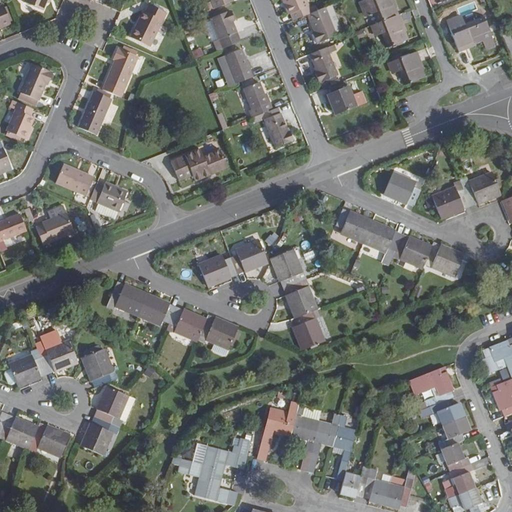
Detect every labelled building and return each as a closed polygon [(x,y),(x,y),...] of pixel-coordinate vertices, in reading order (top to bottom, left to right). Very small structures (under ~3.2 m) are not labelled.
[(25,0),(25,1),(24,3),(43,11),(47,2),(47,0),(25,0)] [(212,0),(216,9),(233,2),(232,0),(212,0)] [(289,15),(291,15),(293,21),(307,15),(311,14),(305,0),(284,0),(285,2),(283,2),(289,15)] [(374,14),(378,23),(396,16),(392,6),(394,6),(392,1),(389,2),(388,0),(365,0),(359,2),(365,17),(374,14)] [(149,47),(166,13),(149,4),(145,13),(143,12),(139,21),(140,21),(137,28),(135,27),(130,38),(149,47)] [(0,28),(10,25),(3,5),(0,5),(0,28)] [(325,8),(311,14),(307,15),(314,34),(312,35),(316,45),(319,43),(336,37),(325,8)] [(230,11),(211,19),(223,49),(241,42),(233,22),(234,21),(230,11)] [(404,21),(414,18),(411,11),(402,14),(404,21)] [(396,16),(378,23),(371,26),(375,38),(381,35),(386,48),(405,40),(401,30),(403,29),(402,27),(399,27),(398,25),(400,24),(396,16)] [(462,18),(447,23),(459,52),(466,49),(465,47),(468,45),(469,48),(473,46),(473,45),(482,41),(475,22),(465,26),(462,18)] [(193,50),(195,59),(203,56),(201,48),(193,50)] [(337,77),(326,48),(310,55),(317,73),(315,74),(319,84),(337,77)] [(117,49),(113,59),(115,60),(118,61),(115,66),(113,65),(102,90),(120,98),(137,57),(120,49),(120,50),(117,49)] [(242,50),(226,56),(237,84),(253,78),(251,71),(253,70),(249,61),(247,62),(242,50)] [(418,61),(415,53),(389,63),(394,75),(399,72),(405,85),(424,78),(419,67),(421,66),(420,64),(417,65),(416,62),(418,61)] [(36,100),(38,101),(45,84),(46,81),(49,82),(52,73),(32,64),(19,93),(36,100)] [(330,87),(332,93),(348,87),(346,81),(330,87)] [(252,111),(250,112),(253,119),(262,115),(272,110),(266,95),(264,96),(260,84),(244,90),(252,111)] [(351,96),(348,87),(325,96),(328,105),(331,104),(335,116),(366,105),(361,93),(351,96)] [(111,99),(94,91),(78,127),(96,135),(111,99)] [(17,98),(34,105),(36,100),(19,93),(17,98)] [(29,116),(32,109),(18,103),(12,100),(9,107),(15,109),(6,132),(23,139),(33,118),(29,116)] [(280,115),(277,109),(272,110),(262,115),(265,121),(280,115)] [(287,133),(280,115),(265,121),(276,149),(294,141),(290,132),(287,133)] [(0,149),(0,171),(10,168),(3,149),(0,149)] [(184,156),(171,162),(178,181),(193,175),(195,182),(211,176),(210,174),(216,172),(217,173),(227,169),(220,150),(203,157),(200,149),(184,155),(184,156)] [(86,196),(94,178),(63,165),(56,183),(86,196)] [(407,203),(414,206),(420,191),(413,188),(415,184),(393,174),(384,195),(393,199),(394,196),(399,199),(398,201),(406,204),(407,203)] [(461,183),(464,191),(470,206),(477,203),(478,205),(486,201),(485,198),(490,196),(492,199),(500,195),(492,174),(469,184),(467,180),(461,183)] [(97,184),(90,201),(96,203),(118,213),(127,192),(105,183),(104,186),(97,184)] [(464,208),(470,206),(464,191),(457,193),(456,189),(433,198),(441,219),(450,216),(449,213),(455,211),(456,214),(464,210),(464,208)] [(93,211),(115,220),(118,213),(96,203),(93,211)] [(42,224),(43,226),(36,228),(43,245),(74,233),(64,206),(54,210),(53,209),(49,211),(48,212),(49,215),(51,215),(53,219),(42,224)] [(33,221),(29,209),(24,211),(29,223),(33,221)] [(342,230),(341,234),(363,243),(372,223),(363,220),(363,221),(356,218),(357,217),(349,214),(349,215),(341,212),(335,227),(342,230)] [(26,231),(19,215),(0,222),(0,250),(0,252),(7,249),(3,240),(26,231)] [(386,253),(382,263),(389,266),(393,256),(395,252),(401,237),(394,234),(394,233),(387,229),(386,231),(380,229),(381,227),(372,223),(363,243),(386,253)] [(265,238),(268,246),(279,241),(275,234),(265,238)] [(409,239),(408,240),(401,237),(395,252),(402,255),(400,259),(422,269),(424,265),(426,260),(431,248),(422,244),(421,246),(415,243),(416,242),(409,239)] [(237,252),(238,255),(231,258),(237,274),(244,271),(245,273),(253,269),(252,267),(258,265),(259,267),(268,264),(260,243),(237,252)] [(440,247),(439,247),(433,245),(431,248),(426,260),(433,263),(431,268),(454,277),(462,256),(453,252),(452,255),(446,252),(447,249),(440,247)] [(282,282),(285,289),(301,283),(298,276),(303,275),(294,251),(271,259),(275,269),(278,268),(280,274),(278,275),(281,283),(282,282)] [(314,251),(304,254),(307,262),(316,259),(314,251)] [(222,279),(223,281),(231,278),(230,276),(237,274),(231,258),(224,261),(223,257),(200,266),(208,286),(217,283),(216,281),(222,279)] [(303,290),(301,283),(285,289),(287,296),(286,296),(289,305),(291,303),(293,309),(291,310),(295,319),(307,314),(316,310),(308,288),(303,290)] [(116,307),(138,316),(146,296),(138,292),(136,294),(131,292),(132,289),(124,286),(124,287),(117,284),(111,299),(117,302),(116,307)] [(161,326),(163,322),(169,325),(176,310),(169,307),(170,306),(162,302),(161,305),(155,302),(156,300),(146,296),(138,316),(161,326)] [(111,299),(107,308),(114,311),(116,307),(117,302),(111,299)] [(169,325),(168,329),(197,342),(200,333),(206,321),(196,317),(195,319),(189,317),(191,314),(183,311),(183,313),(176,310),(169,325)] [(315,320),(310,322),(307,314),(295,319),(291,320),(294,328),(293,328),(296,336),(298,336),(301,341),(299,342),(302,351),(323,343),(315,320)] [(205,340),(228,350),(237,329),(228,325),(227,328),(221,325),(222,322),(214,319),(214,320),(207,318),(206,321),(200,333),(207,336),(205,340)] [(483,352),(491,371),(498,368),(496,362),(504,359),(508,366),(511,377),(511,338),(489,347),(490,350),(483,352)] [(47,373),(54,371),(54,372),(63,369),(62,366),(66,365),(67,367),(77,363),(69,342),(46,351),(46,352),(48,356),(41,359),(47,373)] [(91,382),(92,382),(95,389),(111,382),(108,375),(112,374),(103,350),(81,358),(85,367),(88,367),(90,372),(88,373),(91,382)] [(41,359),(35,362),(33,357),(32,357),(10,366),(11,370),(17,383),(18,387),(27,383),(26,381),(32,379),(33,381),(41,377),(40,376),(47,373),(41,359)] [(438,404),(449,400),(454,398),(451,391),(453,390),(445,368),(409,382),(414,395),(431,388),(438,404)] [(17,383),(11,370),(7,372),(5,375),(9,384),(12,385),(17,383)] [(501,410),(504,418),(511,414),(511,398),(511,396),(511,395),(511,378),(490,388),(499,411),(501,410)] [(97,411),(99,412),(96,418),(120,428),(123,422),(118,419),(127,397),(107,388),(103,397),(105,398),(103,404),(101,403),(97,411)] [(135,401),(127,397),(118,419),(123,422),(125,423),(135,401)] [(459,403),(451,406),(449,400),(438,404),(430,408),(419,412),(422,419),(438,413),(443,425),(464,417),(459,403)] [(258,459),(259,460),(264,461),(265,462),(273,429),(284,431),(283,434),(290,436),(298,405),(291,403),(288,414),(271,409),(258,459)] [(304,407),(298,405),(290,436),(296,438),(297,435),(308,438),(300,470),(302,471),(307,472),(320,421),(302,417),(304,407)] [(322,411),(304,407),(302,417),(320,421),(322,411)] [(325,445),(332,447),(340,415),(334,414),(330,424),(320,421),(307,472),(313,474),(321,441),(326,442),(325,445)] [(344,427),(346,417),(340,415),(332,447),(338,449),(339,446),(344,447),(336,479),(343,481),(346,472),(356,431),(344,427)] [(463,433),(470,430),(464,417),(443,425),(448,438),(443,440),(446,448),(458,443),(466,440),(463,433)] [(28,450),(32,441),(37,429),(28,425),(27,427),(21,425),(22,422),(14,419),(14,421),(7,418),(1,433),(0,434),(0,438),(5,441),(5,440),(28,450)] [(112,432),(118,434),(120,428),(96,418),(94,424),(91,424),(88,433),(90,433),(87,439),(85,439),(81,448),(102,456),(112,432)] [(37,448),(60,458),(69,438),(60,433),(59,435),(53,433),(54,431),(46,428),(46,429),(38,426),(37,429),(32,441),(39,444),(37,448)] [(232,453),(247,457),(251,441),(240,439),(238,447),(234,446),(232,453)] [(467,457),(464,459),(458,443),(446,448),(441,450),(447,466),(452,464),(455,471),(470,465),(467,457)] [(186,460),(182,459),(180,466),(222,477),(225,466),(244,470),(247,458),(247,457),(232,453),(198,444),(194,458),(188,457),(186,460)] [(441,450),(435,452),(442,468),(447,466),(441,450)] [(455,471),(457,477),(443,483),(449,498),(475,487),(469,472),(473,471),(470,465),(455,471)] [(238,492),(219,487),(222,477),(180,466),(178,473),(199,478),(195,495),(235,506),(238,492)] [(346,472),(343,481),(340,495),(356,499),(357,495),(359,485),(365,487),(370,469),(364,467),(361,476),(346,472)] [(370,498),(369,502),(384,506),(390,483),(375,480),(377,470),(370,469),(365,487),(372,488),(370,498)] [(407,480),(392,477),(390,483),(405,487),(407,480)] [(405,487),(390,483),(384,506),(399,509),(400,506),(402,496),(409,498),(414,480),(407,478),(407,480),(405,487)] [(359,485),(357,495),(363,496),(365,487),(359,485)] [(365,487),(363,496),(370,498),(372,488),(365,487)] [(485,502),(481,503),(475,487),(449,498),(453,508),(462,504),(464,510),(470,508),(471,511),(480,511),(488,509),(485,502)] [(400,506),(406,507),(409,498),(402,496),(400,506)]
